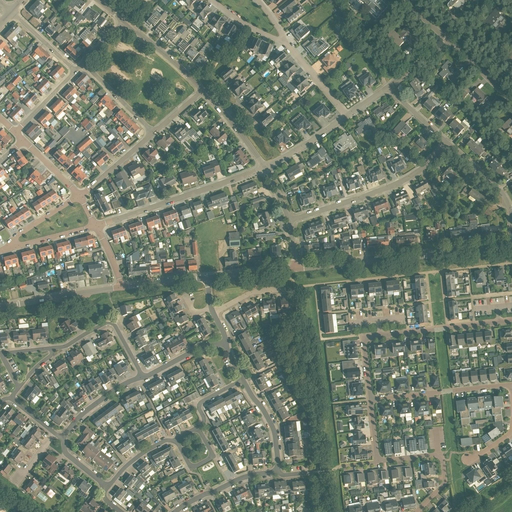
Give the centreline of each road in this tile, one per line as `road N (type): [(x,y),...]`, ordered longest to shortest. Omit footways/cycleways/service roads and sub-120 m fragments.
road 1 (unclassified): [(295,269),(511,246)]
road 2 (residential): [(371,399),(367,337),(511,321)]
road 3 (residential): [(288,221),(408,178),(447,143)]
road 4 (residential): [(95,226),(264,168)]
road 5 (residential): [(371,399),(511,384)]
road 6 (residential): [(142,377),(110,322),(52,348)]
road 7 (unclassified): [(0,308),(120,287)]
